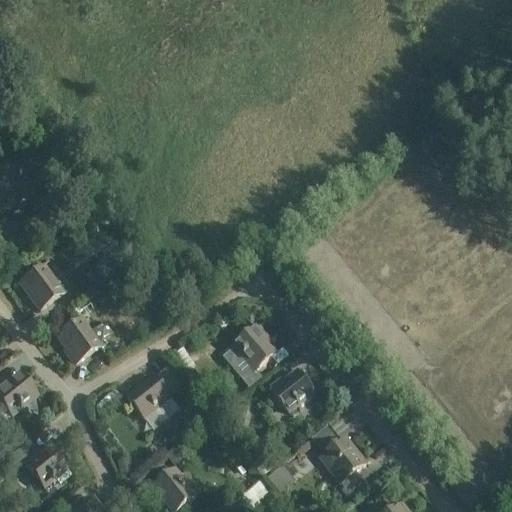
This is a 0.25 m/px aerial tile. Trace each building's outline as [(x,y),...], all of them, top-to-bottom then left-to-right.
[(15,181),(0,181),(0,209),(33,209),(33,185),(19,185),(19,184),(15,184),(15,181)] [(65,229),(82,216),(70,202),(54,215),(65,229)] [(22,222),(22,246),(48,246),(48,222),(22,222)] [(141,259),(133,264),(140,273),(147,267),(141,259)] [(102,283),(117,272),(108,260),(94,271),(102,283)] [(20,285),(40,313),(62,297),(43,269),(20,285)] [(174,295),(162,305),(171,316),(183,306),(174,295)] [(80,321),(98,308),(91,297),(72,311),(80,321)] [(57,338),(77,366),(100,350),(80,322),(57,338)] [(256,332),(240,347),(247,355),(239,361),(241,363),(244,361),(256,375),(277,357),(265,343),(269,339),(261,330),(257,333),(256,332)] [(280,385),(271,393),(275,396),(274,397),(289,414),(297,407),(300,411),(316,397),(298,376),(284,388),(280,385)] [(1,385),(0,386),(0,405),(8,415),(16,408),(22,416),(24,414),(22,411),(36,400),(43,409),(43,408),(19,377),(4,389),(1,385)] [(146,423),(144,420),(156,410),(160,413),(172,403),(167,396),(155,380),(128,402),(146,424),(146,423)] [(196,408),(180,421),(194,437),(209,425),(196,408)] [(236,409),(233,421),(246,424),(249,412),(236,409)] [(330,445),(336,439),(331,432),(330,431),(323,436),(330,445)] [(366,490),(355,476),(371,464),(370,463),(363,469),(344,445),(351,440),(350,439),(321,462),(318,464),(339,491),(341,489),(351,501),(366,490)] [(237,448),(243,455),(250,449),(243,442),(237,448)] [(33,457),(24,465),(27,468),(26,469),(40,487),(48,480),(54,487),(57,486),(54,483),(68,471),(75,480),(51,449),(36,461),(33,457)] [(179,450),(165,461),(173,471),(187,460),(179,450)] [(118,465),(121,480),(134,478),(131,462),(118,465)] [(271,473),(267,466),(257,473),(262,480),(271,473)] [(296,486),(284,470),(267,483),(280,498),(296,486)] [(193,511),(199,508),(194,502),(197,500),(176,473),(154,491),(170,511),(181,511),(186,508),(189,511),(193,511)] [(476,478),(461,489),(454,495),(466,511),(496,511),(500,509),(476,478)]
